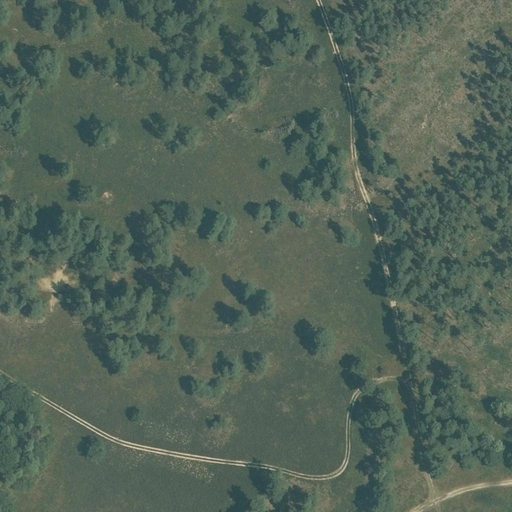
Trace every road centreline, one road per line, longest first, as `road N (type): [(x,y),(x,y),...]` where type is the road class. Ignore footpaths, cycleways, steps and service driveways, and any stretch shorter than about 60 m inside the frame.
road 1 (track): [(0,374),(118,442),(318,480),(345,463),(357,392),(401,359)]
road 2 (track): [(401,359),(354,162),(349,92),(318,0)]
road 3 (track): [(401,359),(438,384),(511,401)]
